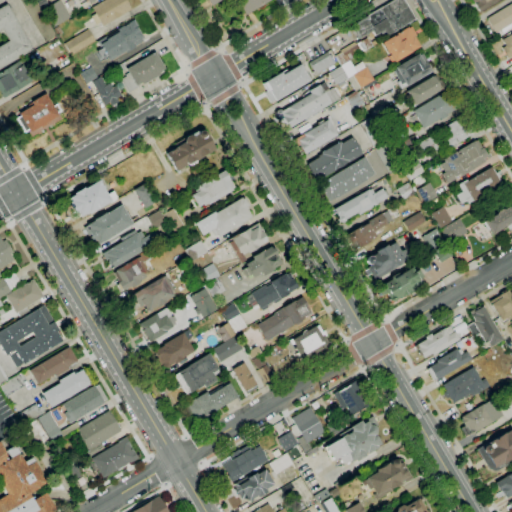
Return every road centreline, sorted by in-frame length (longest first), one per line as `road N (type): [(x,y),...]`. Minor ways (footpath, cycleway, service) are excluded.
road 1 (residential): [(470,511),(215,77)]
road 2 (residential): [(86,511),(511,261)]
road 3 (tertiary): [(0,204),(344,0)]
road 4 (residential): [(205,511),(49,247)]
road 5 (secondary): [(511,135),(435,0)]
